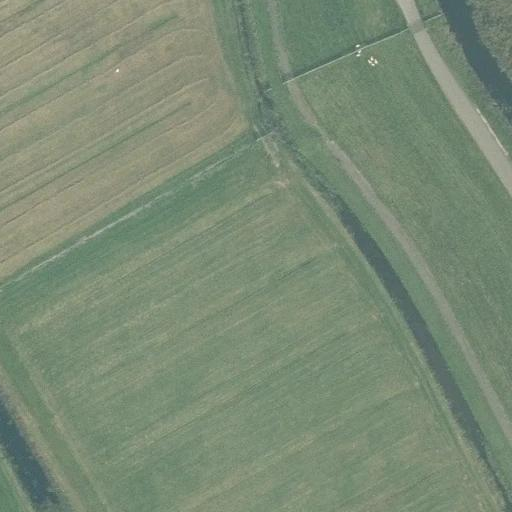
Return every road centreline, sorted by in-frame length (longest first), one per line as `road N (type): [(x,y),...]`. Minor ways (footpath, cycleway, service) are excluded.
road 1 (unclassified): [(511,180),(436,65),(406,0)]
road 2 (track): [(267,136),(234,64),(222,0)]
